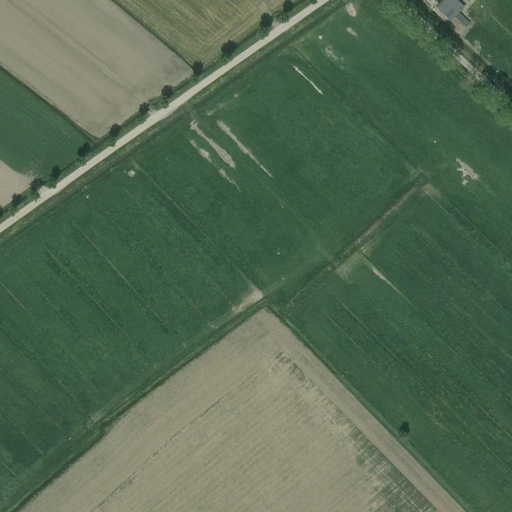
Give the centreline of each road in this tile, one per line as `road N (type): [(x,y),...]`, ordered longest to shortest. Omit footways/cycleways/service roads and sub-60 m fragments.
road 1 (unclassified): [(0,236),(325,0)]
road 2 (unclassified): [(511,108),(399,0)]
